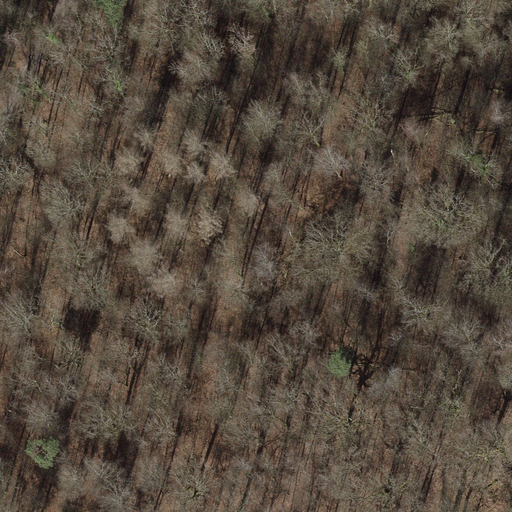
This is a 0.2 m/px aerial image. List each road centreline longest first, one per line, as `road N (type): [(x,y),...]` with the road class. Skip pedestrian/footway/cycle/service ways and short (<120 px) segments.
road 1 (track): [(361,511),(292,331),(255,155),(240,0)]
road 2 (track): [(442,335),(432,222),(443,60),(458,0)]
road 3 (track): [(424,511),(442,335),(511,256)]
road 4 (track): [(0,132),(69,0)]
